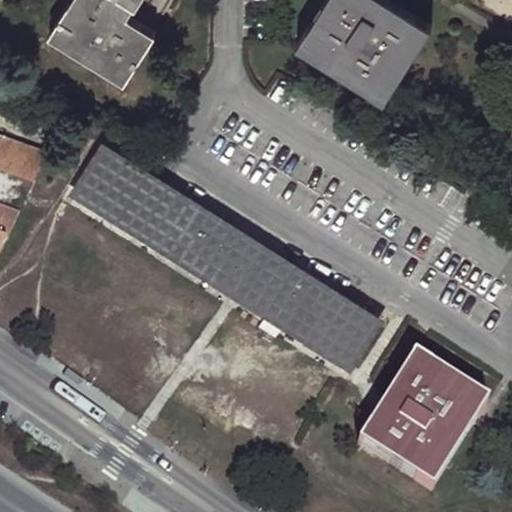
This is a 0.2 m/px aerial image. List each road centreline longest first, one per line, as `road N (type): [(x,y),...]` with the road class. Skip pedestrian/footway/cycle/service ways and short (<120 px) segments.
road 1 (residential): [(226,77),(181,157),(502,352)]
road 2 (residential): [(226,77),(239,98),(511,268)]
road 3 (tertiary): [(0,362),(212,511)]
